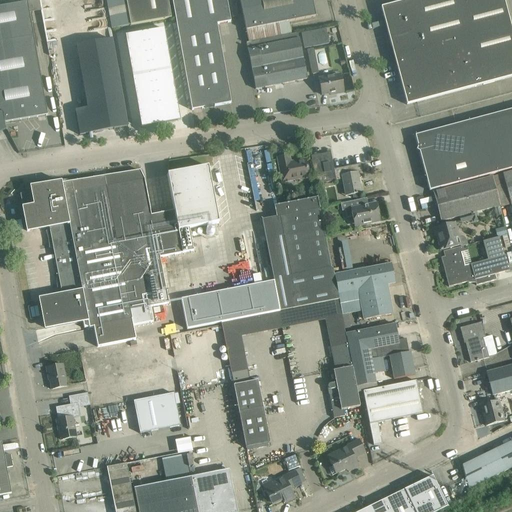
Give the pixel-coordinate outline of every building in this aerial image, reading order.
[(125,0),(130,26),(171,19),(167,0),(125,0)] [(230,22),(226,0),(171,0),(175,20),(190,101),(192,111),(231,103),(217,25),(230,22)] [(311,0),(239,0),(244,21),(246,31),(248,42),(291,34),(288,22),(315,17),(311,0)] [(410,0),(391,5),(381,8),(407,105),(416,103),(511,77),(511,32),(503,0),(410,0)] [(27,2),(0,7),(0,133),(6,130),(5,127),(4,123),(47,116),(45,106),(27,2)] [(325,30),(301,35),(304,48),(328,44),(325,30)] [(165,33),(144,37),(146,48),(167,44),(165,33)] [(298,34),(246,44),(255,89),(307,79),(298,34)] [(144,37),(125,40),(127,51),(146,48),(144,37)] [(87,109),(75,111),(79,136),(128,127),(112,39),(76,46),(87,109)] [(167,44),(146,48),(148,58),(169,54),(167,44)] [(146,48),(127,51),(129,61),(148,58),(146,48)] [(314,49),(307,51),(310,63),(316,62),(314,49)] [(169,54),(148,58),(150,68),(170,64),(169,54)] [(148,58),(129,61),(131,71),(150,68),(148,58)] [(170,64),(150,68),(151,78),(172,74),(170,64)] [(150,68),(131,71),(132,81),(151,78),(150,68)] [(172,74),(151,78),(153,88),(174,85),(172,74)] [(340,75),(318,79),(322,95),(336,93),(336,94),(343,93),(340,75)] [(151,78),(132,81),(134,92),(153,88),(151,78)] [(174,85),(153,88),(155,98),(176,95),(174,85)] [(153,88),(134,92),(136,102),(155,98),(153,88)] [(176,95),(155,98),(157,109),(178,105),(176,95)] [(155,98),(136,102),(138,112),(157,109),(155,98)] [(178,105),(157,109),(160,130),(181,126),(178,105)] [(157,109),(138,112),(142,133),(160,130),(157,109)] [(511,110),(415,136),(418,147),(416,151),(419,152),(429,191),(511,169),(511,110)] [(330,153),(311,156),(316,185),(336,181),(336,180),(342,179),(344,194),(352,193),(353,195),(362,193),(358,176),(363,176),(361,164),(334,169),(330,153)] [(289,156),(277,158),(282,182),(309,177),(307,169),(305,160),(290,163),(289,156)] [(31,191),(20,194),(27,231),(32,231),(32,228),(35,227),(39,226),(39,230),(49,228),(49,230),(53,249),(58,275),(59,275),(62,296),(46,299),(47,305),(42,306),(41,306),(45,328),(82,321),(88,320),(89,328),(94,327),(98,347),(136,340),(133,327),(154,323),(151,308),(169,304),(166,290),(160,258),(183,253),(193,251),(189,229),(219,223),(208,167),(167,174),(174,211),(150,216),(144,180),(139,171),(103,177),(30,188),(31,191)] [(511,171),(502,174),(511,210),(511,171)] [(492,177),(434,193),(441,221),(459,217),(470,214),(500,206),(492,177)] [(276,217),(262,220),(264,230),(274,282),(280,312),(292,309),(339,300),(334,275),(333,268),(331,268),(317,198),(277,206),(274,207),(274,210),(276,217)] [(350,202),(340,204),(342,211),(345,211),(346,218),(353,217),(355,226),(369,223),(379,221),(376,204),(362,207),(360,200),(350,202)] [(470,214),(459,217),(461,223),(472,220),(470,214)] [(455,223),(433,229),(435,237),(436,236),(440,251),(460,245),(461,247),(467,245),(465,241),(465,240),(465,239),(464,238),(463,237),(462,237),(461,237),(460,237),(458,237),(455,223)] [(505,226),(494,229),(497,237),(507,235),(505,226)] [(460,253),(441,258),(443,267),(445,267),(446,270),(444,271),(449,287),(468,282),(468,283),(475,283),(476,286),(496,280),(495,275),(509,271),(507,261),(505,255),(504,256),(499,237),(483,242),(487,260),(464,266),(460,253)] [(391,264),(334,275),(339,300),(340,305),(360,301),(363,320),(393,315),(387,285),(395,284),(391,264)] [(260,273),(253,275),(255,283),(262,282),(260,273)] [(274,282),(181,300),(187,330),(221,323),(268,314),(278,312),(280,312),(274,282)] [(268,314),(221,323),(233,386),(238,412),(244,441),(245,448),(270,444),(263,407),(257,381),(250,383),(240,336),(241,336),(271,330),(281,328),(278,312),(268,314)] [(325,387),(325,388),(334,418),(344,417),(343,410),(359,407),(357,393),(356,387),(348,345),(345,334),(345,330),(343,320),(326,324),(331,348),(329,349),(333,371),(335,384),(328,385),(327,385),(326,385),(326,386),(326,387),(325,387)] [(481,323),(460,328),(464,344),(468,343),(469,346),(467,347),(469,352),(468,353),(470,363),(489,358),(488,356),(496,354),(492,336),(485,338),(481,323)] [(395,325),(345,334),(348,345),(356,387),(387,381),(382,358),(389,356),(394,379),(415,375),(410,352),(408,352),(406,339),(398,340),(395,325)] [(63,365),(46,368),(47,376),(48,376),(51,390),(67,387),(63,365)] [(511,365),(486,373),(492,396),(511,390),(511,365)] [(395,385),(363,392),(374,445),(382,444),(378,423),(422,414),(416,381),(395,385)] [(70,405),(55,408),(56,408),(57,408),(59,420),(56,421),(57,427),(58,427),(61,440),(77,437),(73,418),(80,416),(79,416),(77,408),(90,406),(88,394),(80,395),(69,397),(70,405)] [(174,394),(133,402),(140,434),(180,426),(174,394)] [(499,400),(480,405),(486,426),(505,421),(499,400)] [(336,455),(328,459),(332,467),(336,474),(338,473),(351,467),(352,470),(358,467),(352,455),(356,453),(357,456),(364,452),(359,440),(351,443),(352,444),(348,446),(335,453),(336,455)] [(511,441),(500,447),(462,466),(468,489),(511,467),(511,441)] [(1,442),(0,442),(0,495),(11,494),(1,442)] [(295,456),(284,460),(288,471),(299,467),(295,456)] [(126,464),(107,468),(108,473),(115,511),(135,511),(131,489),(127,469),(126,464)] [(229,470),(190,478),(196,511),(236,511),(235,503),(231,484),(229,470)] [(270,481),(262,485),(269,498),(269,499),(272,505),(276,504),(283,500),(285,503),(295,498),(290,489),(301,483),(294,471),(283,477),(283,478),(271,483),(270,481)] [(410,487),(404,490),(404,491),(405,491),(414,511),(437,511),(447,507),(432,476),(410,487)] [(196,511),(190,478),(134,489),(138,511),(196,511)] [(252,485),(256,492),(261,489),(258,482),(252,485)] [(404,491),(384,501),(388,511),(414,511),(405,491),(404,491)] [(388,511),(384,501),(363,511),(362,511),(388,511)]
